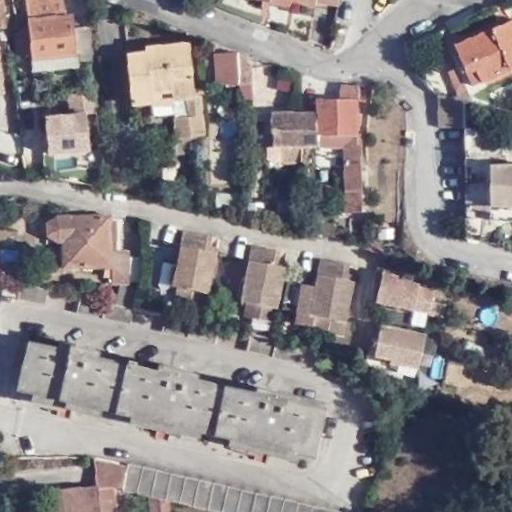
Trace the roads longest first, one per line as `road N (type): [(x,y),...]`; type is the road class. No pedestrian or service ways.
road 1 (residential): [(0,409),(336,488),(350,415),(312,383),(0,315)]
road 2 (residential): [(160,0),(345,74),(430,4),(448,0)]
